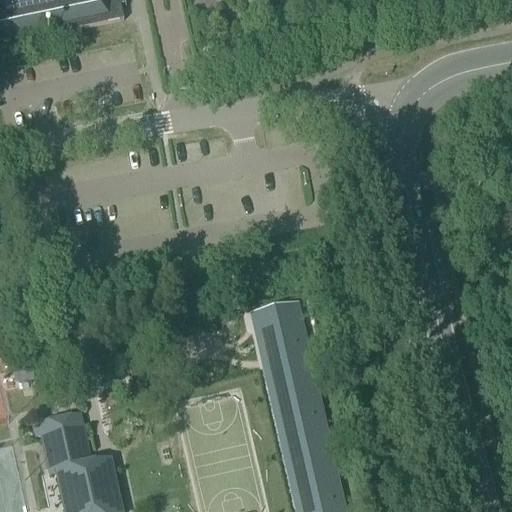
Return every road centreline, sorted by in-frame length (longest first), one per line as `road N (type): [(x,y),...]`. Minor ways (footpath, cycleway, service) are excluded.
road 1 (tertiary): [(490,511),(407,180),(406,134),(418,103)]
road 2 (residential): [(189,122),(268,107),(418,103)]
road 3 (residential): [(0,156),(189,122)]
road 4 (residential): [(189,122),(163,0)]
